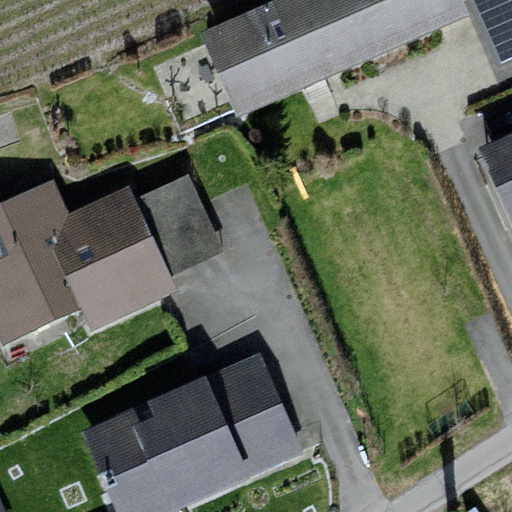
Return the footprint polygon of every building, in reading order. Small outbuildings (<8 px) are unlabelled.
[(449,0),(282,0),(192,41),(231,126),(460,22),(449,0)] [(511,0),(467,0),(459,4),(490,73),(511,63),(511,0)] [(511,134),(467,154),(507,247),(511,245),(511,134)] [(45,188),(0,209),(0,354),(77,319),(86,340),(169,301),(119,196),(62,222),(45,188)] [(251,360),(76,436),(109,511),(178,511),(295,461),(251,360)]
